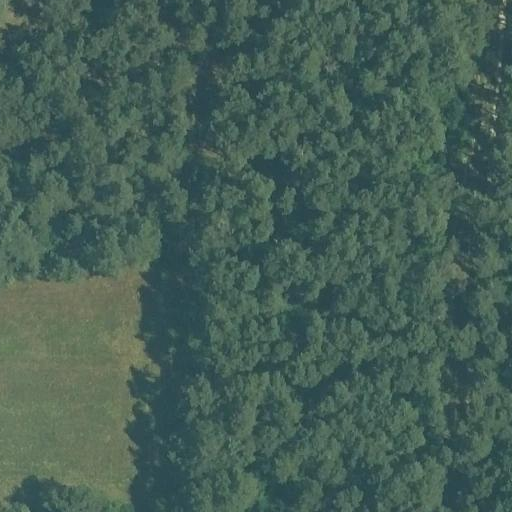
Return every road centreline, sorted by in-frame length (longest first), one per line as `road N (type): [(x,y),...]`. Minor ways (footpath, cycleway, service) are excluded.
road 1 (track): [(152,511),(162,268),(194,0)]
road 2 (track): [(462,511),(489,0)]
